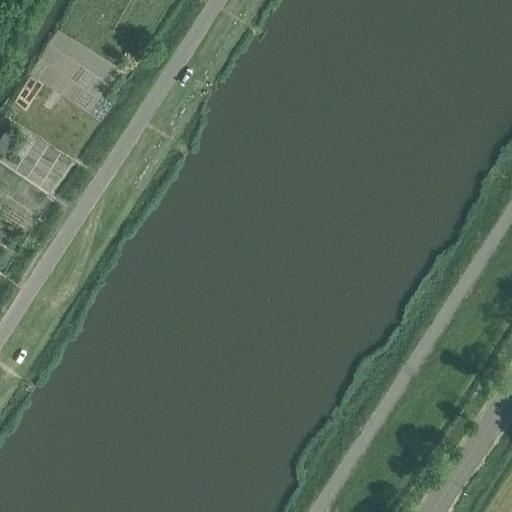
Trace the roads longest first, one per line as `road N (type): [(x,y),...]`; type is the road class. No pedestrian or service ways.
road 1 (unclassified): [(0,335),(217,0)]
road 2 (tertiary): [(433,511),(511,391)]
